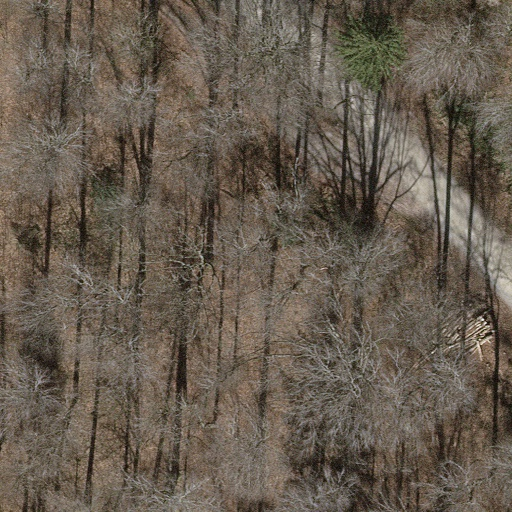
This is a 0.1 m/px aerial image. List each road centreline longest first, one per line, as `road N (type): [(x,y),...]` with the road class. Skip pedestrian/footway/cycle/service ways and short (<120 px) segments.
road 1 (track): [(249,0),(397,146),(511,282)]
road 2 (track): [(397,146),(317,134),(158,0)]
